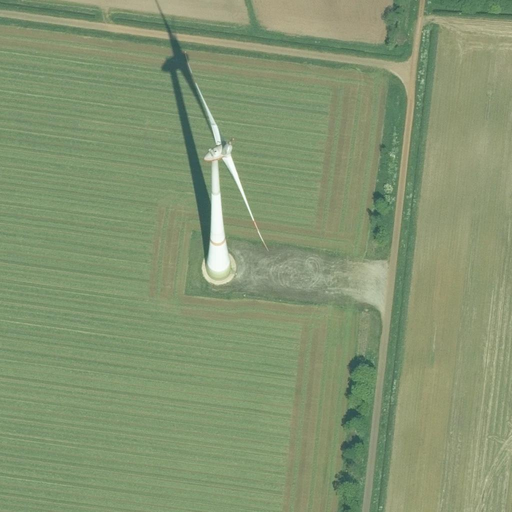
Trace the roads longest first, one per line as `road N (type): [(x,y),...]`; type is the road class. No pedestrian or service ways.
road 1 (unclassified): [(412,71),(364,511)]
road 2 (unclassified): [(0,16),(412,71)]
